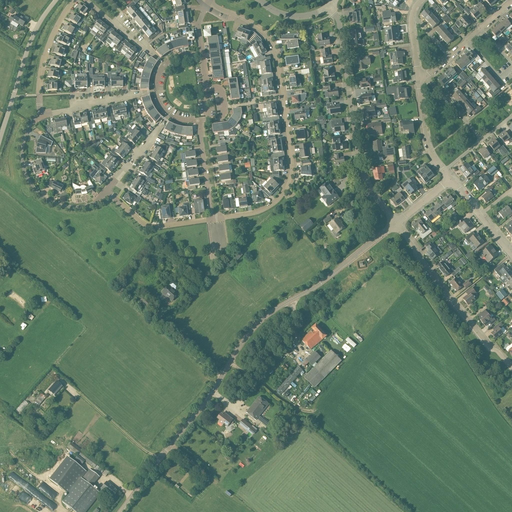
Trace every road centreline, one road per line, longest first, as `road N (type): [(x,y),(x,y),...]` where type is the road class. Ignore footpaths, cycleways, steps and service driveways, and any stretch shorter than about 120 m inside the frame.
road 1 (unclassified): [(121,511),(258,322),(396,224)]
road 2 (residential): [(396,224),(363,176),(330,4)]
road 3 (residential): [(511,362),(396,224)]
road 4 (residential): [(284,97),(291,167),(283,191),(256,211),(211,218)]
road 5 (residential): [(107,191),(72,208),(33,188),(23,144),(40,115)]
road 6 (unclassified): [(0,136),(27,45),(56,0)]
road 7 (residential): [(209,1),(265,35),(284,97)]
road 8 (residential): [(211,218),(199,122),(169,114)]
road 9 (residential): [(40,115),(40,65),(73,0)]
road 10 (residential): [(40,115),(157,92)]
